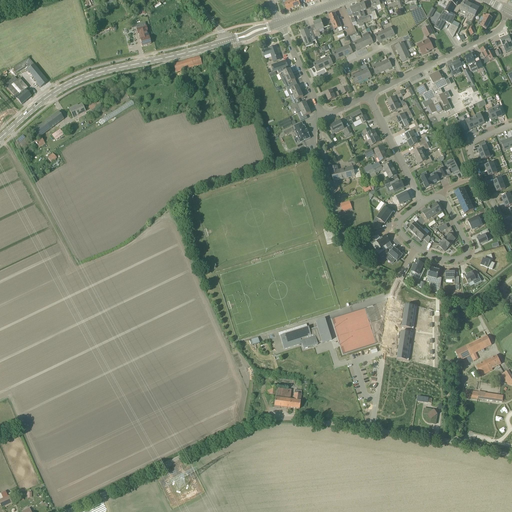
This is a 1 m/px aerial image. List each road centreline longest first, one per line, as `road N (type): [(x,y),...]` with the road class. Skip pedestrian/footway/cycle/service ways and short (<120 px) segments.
road 1 (unclassified): [(67,511),(249,425),(282,418),(372,428)]
road 2 (secondary): [(0,138),(72,82),(224,42)]
road 3 (residential): [(372,428),(394,285),(414,247)]
road 4 (unclassified): [(372,428),(511,453)]
road 5 (residential): [(402,77),(495,32),(508,11)]
road 6 (unknown): [(398,228),(342,243),(397,279)]
road 7 (residential): [(437,196),(465,253),(454,260),(414,247)]
